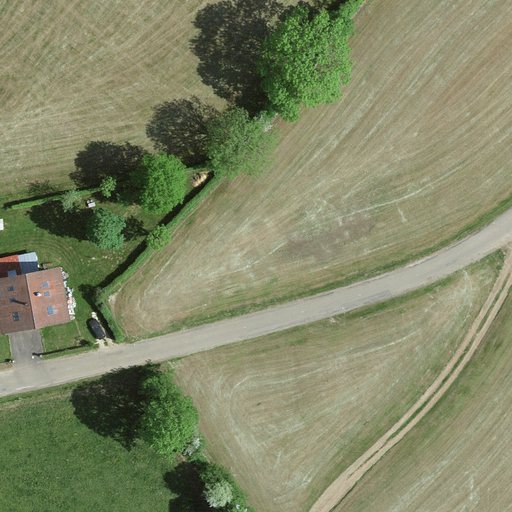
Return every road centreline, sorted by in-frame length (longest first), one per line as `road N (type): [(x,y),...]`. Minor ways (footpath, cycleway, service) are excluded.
road 1 (tertiary): [(0,384),(126,361),(375,291),(448,261),(511,219)]
road 2 (track): [(511,231),(454,367),(318,511)]
